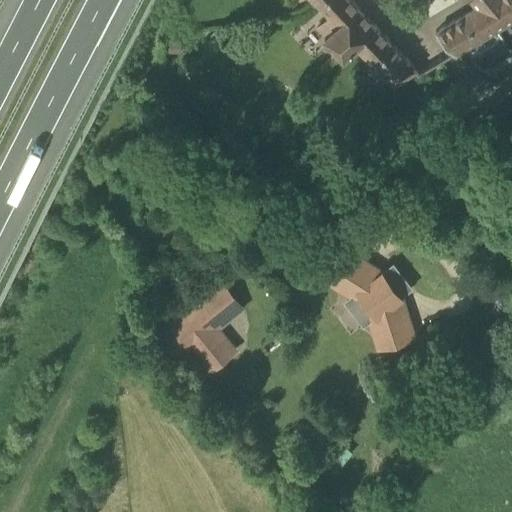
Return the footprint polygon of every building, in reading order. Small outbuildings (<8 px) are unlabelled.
[(357,0),(321,0),(333,11),(319,23),(327,31),(346,50),(359,38),(377,21),(357,0)] [(511,0),(478,0),(481,2),(499,22),(499,23),(511,15),(511,0)] [(481,2),(438,28),(457,48),(499,23),(499,22),(481,2)] [(400,44),(377,21),(359,38),(396,78),(419,64),(400,44)] [(243,144),(226,124),(212,136),(230,156),(243,144)] [(370,316),(379,344),(412,334),(399,295),(382,272),(347,250),(329,279),(354,295),(360,290),(376,311),(370,316)] [(221,281),(196,302),(216,326),(241,306),(221,281)] [(235,350),(216,326),(196,302),(169,323),(209,371),(235,350)]
